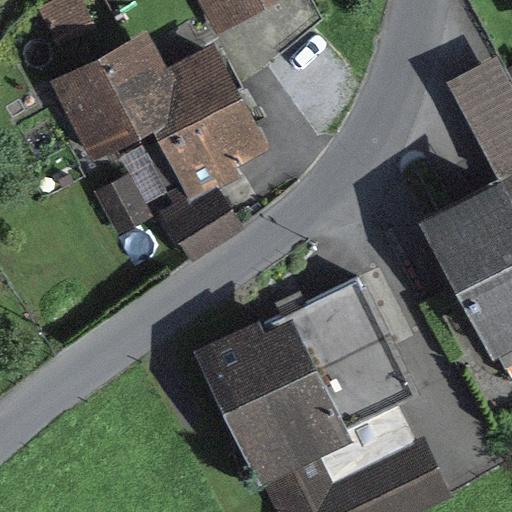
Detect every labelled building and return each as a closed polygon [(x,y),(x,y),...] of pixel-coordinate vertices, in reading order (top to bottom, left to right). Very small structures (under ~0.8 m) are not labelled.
[(82,0),(52,0),(38,6),(56,47),(96,27),(82,0)] [(196,0),(217,33),(276,0),(196,0)] [(190,112),(166,67),(147,30),(50,80),(93,162),(154,131),(190,112)] [(240,218),(219,187),(242,177),(237,165),(273,147),(212,42),(166,67),(190,112),(154,131),(182,183),(166,193),(172,203),(159,213),(188,255),(240,218)] [(502,179),(417,223),(494,358),(511,348),(511,65),(506,68),(499,54),(448,82),(502,179)] [(152,217),(128,174),(93,193),(115,236),(152,217)] [(419,393),(360,276),(287,312),(291,319),(265,331),(259,319),(195,350),(276,511),(417,511),(452,496),(424,438),(417,441),(399,403),(419,393)]
